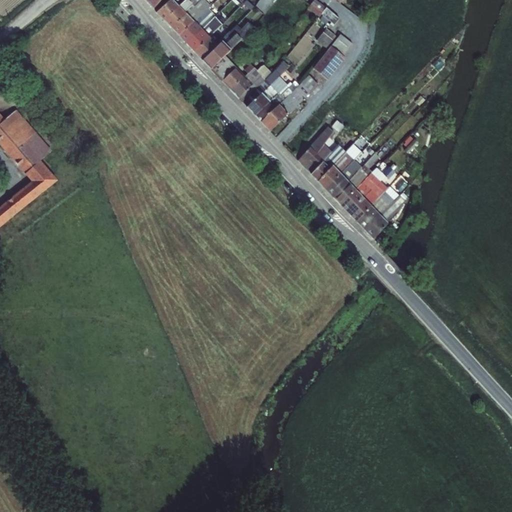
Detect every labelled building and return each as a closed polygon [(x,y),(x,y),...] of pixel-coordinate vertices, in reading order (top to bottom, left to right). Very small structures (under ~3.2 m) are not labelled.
[(161,0),(146,0),(145,1),(153,9),(161,0)] [(172,0),(169,0),(156,13),(164,21),(179,6),(172,0)] [(186,0),(185,1),(179,7),(185,12),(192,4),(188,0),(186,0)] [(185,12),(186,14),(201,0),(188,0),(192,4),(185,12)] [(201,0),(186,14),(194,22),(199,16),(204,12),(211,6),(215,3),(211,0),(208,3),(207,2),(208,0),(201,0)] [(313,0),(308,8),(319,17),(321,14),(326,8),(316,0),(313,0)] [(179,6),(164,21),(171,29),(186,14),(185,12),(179,7),(179,6)] [(321,14),(334,25),(339,19),(326,8),(321,14)] [(204,12),(199,16),(207,24),(210,21),(211,19),(204,12)] [(186,14),(171,29),(179,36),(194,22),(186,14)] [(194,22),(202,30),(207,24),(199,16),(194,22)] [(218,28),(222,24),(214,16),(211,19),(210,21),(207,24),(202,30),(209,37),(214,32),(218,28)] [(194,22),(179,36),(187,45),(202,30),(194,22)] [(236,34),(242,39),(243,40),(254,28),(248,22),(241,29),(236,34)] [(217,35),(221,40),(230,32),(222,24),(218,28),(221,31),(217,35)] [(236,34),(241,29),(237,25),(230,32),(221,40),(222,41),(222,42),(225,45),(236,34)] [(317,41),(326,48),(336,36),(326,29),(317,41)] [(202,30),(187,45),(194,52),(209,37),(202,30)] [(222,41),(221,40),(217,35),(214,32),(209,37),(218,46),(222,42),(222,41)] [(225,45),(231,51),(242,39),(236,34),(225,45)] [(331,47),(343,56),(352,44),(340,34),(331,47)] [(209,37),(194,52),(203,61),(218,46),(209,37)] [(203,61),(211,70),(212,69),(226,56),(231,51),(225,45),(222,42),(218,46),(203,61)] [(331,47),(331,46),(313,69),(328,80),(345,58),(343,56),(331,47)] [(236,68),(226,56),(212,69),(223,80),(235,69),(236,68)] [(261,122),(279,105),(297,88),(293,84),(292,84),(290,82),(287,85),(279,77),(289,67),(283,61),(275,70),(274,70),(271,73),(265,79),(271,85),(261,94),(269,102),(255,116),(261,122)] [(244,70),(248,74),(254,68),(250,64),(244,70)] [(223,80),(222,81),(238,98),(252,86),(235,69),(223,80)] [(319,85),(309,75),(297,88),(279,105),(288,114),(319,85)] [(261,94),(271,85),(265,79),(242,102),(247,107),(261,94)] [(247,107),(255,116),(269,102),(261,94),(247,107)] [(279,105),(261,122),(270,132),(288,114),(279,105)] [(0,227),(58,180),(41,160),(52,151),(16,110),(5,120),(0,113),(0,144),(31,181),(0,206),(0,227)] [(332,127),(338,132),(343,125),(337,120),(332,127)] [(298,160),(311,174),(323,161),(324,160),(331,152),(324,145),(333,132),(327,127),(310,147),(298,160)] [(413,135),(427,139),(429,130),(415,127),(413,135)] [(408,138),(402,150),(410,154),(416,141),(408,138)] [(346,152),(354,160),(362,152),(353,143),(346,152)] [(323,161),(330,168),(332,166),(333,166),(346,152),(338,145),(331,152),(324,160),(323,161)] [(346,152),(333,166),(340,174),(353,160),(354,160),(346,152)] [(361,168),(369,175),(372,172),(368,169),(379,157),(375,153),(361,168)] [(340,174),(341,174),(348,182),(361,168),(353,160),(340,174)] [(311,174),(318,181),(330,168),(323,161),(311,174)] [(383,174),(388,179),(398,169),(392,164),(383,174)] [(318,181),(326,190),(341,174),(340,174),(333,166),(332,166),(330,168),(318,181)] [(369,175),(361,168),(348,182),(355,190),(364,180),(369,176),(369,175)] [(326,190),(333,198),(348,182),(341,174),(326,190)] [(373,180),(369,176),(364,180),(355,190),(363,197),(375,185),(371,182),(373,180)] [(363,197),(371,206),(381,195),(378,192),(383,186),(378,181),(375,185),(363,197)] [(395,188),(400,192),(406,185),(401,181),(395,188)] [(333,198),(340,206),(355,190),(348,182),(333,198)] [(372,207),(379,215),(388,224),(399,212),(404,204),(405,205),(409,199),(407,198),(402,194),(399,196),(390,187),(381,195),(371,206),(372,207)] [(340,206),(347,213),(363,197),(355,190),(340,206)] [(347,213),(356,222),(372,207),(371,206),(363,197),(347,213)] [(356,222),(365,232),(379,215),(372,207),(356,222)] [(388,224),(379,215),(365,232),(373,240),(388,224)]
